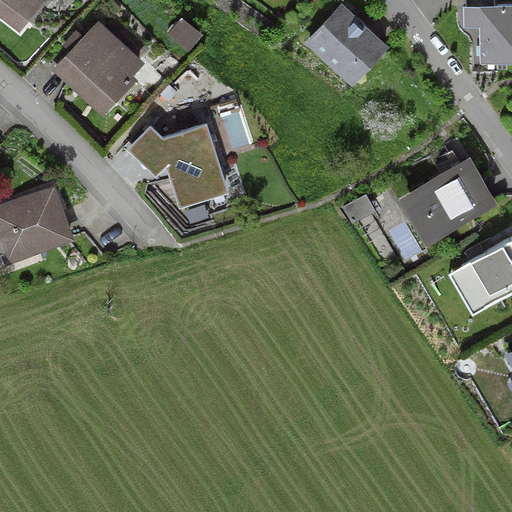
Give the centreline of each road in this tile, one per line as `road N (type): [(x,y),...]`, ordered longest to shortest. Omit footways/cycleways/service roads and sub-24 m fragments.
road 1 (residential): [(0,85),(153,243)]
road 2 (residential): [(511,160),(392,0)]
